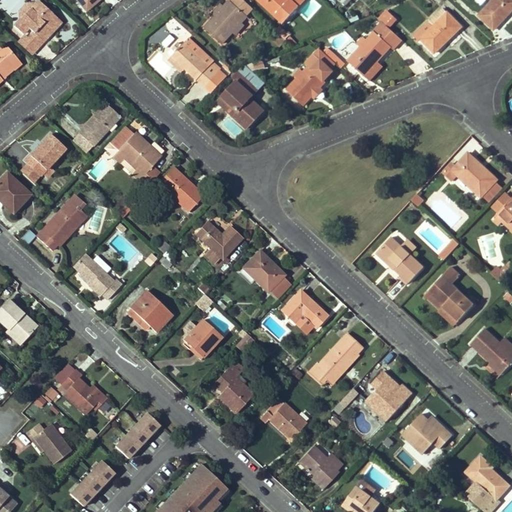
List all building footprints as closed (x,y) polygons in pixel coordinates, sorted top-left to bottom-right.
[(35,3),(20,20),(14,26),(22,34),(28,27),(30,29),(18,42),(31,54),(48,35),(45,32),(58,19),(37,0),(35,3)] [(77,0),(86,10),(97,0),(77,0)] [(252,8),(243,0),(234,0),(232,3),(230,1),(224,7),(216,15),(205,28),(221,43),(233,30),(240,22),(246,16),(252,8)] [(289,0),(258,0),(283,23),(297,7),(289,0)] [(511,0),(493,0),(479,16),(493,30),(511,9),(511,0)] [(25,3),(19,10),(20,20),(35,3),(25,3)] [(216,15),(224,7),(221,4),(213,12),(216,15)] [(433,26),(420,39),(433,53),(461,27),(443,8),(429,21),(433,26)] [(380,20),(384,23),(389,28),(396,21),(386,12),(380,20)] [(48,35),(61,21),(58,19),(45,32),(48,35)] [(433,26),(429,21),(414,36),(418,41),(420,39),(433,26)] [(236,33),(243,25),(240,22),(233,30),(236,33)] [(402,40),(389,28),(384,23),(368,41),(361,48),(348,62),(364,77),(391,47),(393,49),(402,40)] [(279,28),(276,31),(283,37),(286,34),(279,28)] [(279,46),(285,39),(283,37),(276,31),(270,37),(279,46)] [(189,37),(185,42),(209,66),(211,64),(213,62),(214,61),(189,37)] [(364,37),(357,44),(361,48),(368,41),(364,37)] [(172,48),(176,51),(181,46),(178,42),(172,48)] [(206,86),(220,72),(211,64),(209,66),(185,42),(181,46),(176,51),(172,56),(184,68),(197,80),(198,79),(206,86)] [(4,76),(20,62),(6,46),(1,51),(0,51),(0,81),(2,79),(0,77),(0,73),(2,73),(4,76)] [(331,69),(336,64),(333,62),(326,55),(319,48),(314,54),(331,69)] [(329,52),(326,55),(333,62),(336,58),(329,52)] [(302,71),(296,78),(286,89),(303,106),(312,96),(310,95),(318,87),(320,88),(325,83),(324,81),(333,71),(331,69),(314,54),(304,64),(307,66),(302,71)] [(181,71),(184,68),(172,56),(169,59),(181,71)] [(333,62),(336,64),(341,69),(345,66),(336,58),(333,62)] [(253,64),(255,71),(264,68),(263,61),(253,64)] [(0,73),(0,77),(2,79),(3,80),(22,64),(20,62),(4,76),(2,73),(0,73)] [(211,64),(220,72),(221,70),(213,62),(211,64)] [(253,86),(257,90),(263,83),(244,66),(239,72),(253,86)] [(299,69),(293,75),(296,78),(302,71),(299,69)] [(213,92),(226,77),(220,72),(206,86),(213,92)] [(264,111),(250,98),(252,96),(248,92),(253,86),(239,72),(232,79),(236,82),(223,96),(238,111),(233,116),(246,128),(264,111)] [(248,92),(252,96),(257,90),(253,86),(248,92)] [(310,95),(312,96),(315,99),(323,91),(320,88),(318,87),(310,95)] [(238,111),(223,96),(217,102),(233,116),(238,111)] [(102,101),(92,113),(95,116),(96,117),(107,106),(102,101)] [(79,134),(91,146),(92,147),(119,117),(107,106),(96,117),(95,116),(79,134)] [(113,157),(133,135),(124,126),(104,148),(113,157)] [(138,181),(151,167),(161,157),(135,132),(133,135),(113,157),(120,163),(126,157),(138,168),(132,175),(138,181)] [(91,146),(79,134),(75,138),(88,150),(91,146)] [(33,158),(27,164),(40,176),(42,174),(66,149),(51,135),(31,156),(33,158)] [(468,152),(455,166),(452,169),(457,174),(480,196),(481,195),(495,180),(496,179),(468,152)] [(126,157),(120,163),(131,175),(138,168),(126,157)] [(443,172),(451,180),(457,174),(452,169),(455,166),(452,162),(443,172)] [(138,181),(146,188),(159,174),(151,167),(138,181)] [(48,168),(42,174),(47,179),(53,172),(48,168)] [(179,176),(181,174),(175,168),(173,170),(179,176)] [(181,174),(179,176),(173,170),(154,189),(161,196),(166,191),(189,213),(204,196),(195,188),(194,189),(186,182),(188,180),(181,174)] [(0,179),(0,195),(16,211),(31,195),(7,173),(0,179)] [(489,203),(503,188),(495,180),(481,195),(489,203)] [(422,201),(415,194),(410,200),(417,206),(422,201)] [(16,211),(0,195),(0,202),(13,214),(16,211)] [(57,244),(72,228),(74,230),(88,215),(80,208),(83,204),(75,196),(37,237),(47,247),(53,240),(57,244)] [(120,200),(126,205),(130,201),(124,196),(120,200)] [(502,196),(487,211),(494,217),(508,202),(502,196)] [(511,197),(508,202),(494,217),(492,219),(499,226),(502,223),(511,232),(511,197)] [(126,205),(119,213),(118,215),(120,217),(134,200),(132,199),(130,201),(126,205)] [(126,205),(120,200),(114,208),(119,213),(126,205)] [(134,200),(120,217),(122,219),(137,202),(134,200)] [(196,234),(210,248),(204,254),(214,264),(220,257),(222,259),(242,238),(230,227),(222,236),(207,222),(196,234)] [(117,227),(123,232),(127,228),(121,223),(117,227)] [(57,244),(58,246),(74,230),(72,228),(57,244)] [(422,267),(391,237),(376,253),(388,264),(391,261),(398,267),(395,271),(400,276),(406,282),(407,283),(422,267)] [(47,247),(51,250),(57,244),(53,240),(47,247)] [(412,251),(415,246),(406,240),(403,245),(412,251)] [(451,251),(458,244),(454,240),(453,240),(447,246),(451,251)] [(158,248),(163,254),(169,247),(164,242),(158,248)] [(443,260),(451,251),(447,246),(438,256),(443,260)] [(255,279),(267,293),(284,275),(260,252),(251,261),(250,259),(241,268),(254,280),(255,279)] [(145,261),(151,266),(157,258),(151,253),(145,261)] [(92,260),(85,254),(74,266),(81,273),(90,282),(87,285),(99,296),(102,294),(108,300),(121,284),(116,279),(114,281),(106,274),(110,269),(96,256),(92,260)] [(391,261),(388,264),(395,271),(398,267),(391,261)] [(490,273),(499,282),(511,267),(511,266),(508,263),(499,272),(495,268),(490,273)] [(451,267),(442,276),(452,285),(460,275),(451,267)] [(81,273),(78,276),(87,285),(90,282),(81,273)] [(406,282),(400,276),(397,278),(404,284),(406,282)] [(442,276),(425,294),(441,309),(445,305),(460,319),(473,305),(452,285),(442,276)] [(197,288),(204,295),(210,288),(203,282),(197,288)] [(137,315),(134,318),(145,329),(148,325),(156,332),(172,314),(147,291),(131,308),(137,315)] [(294,322),(301,314),(316,328),(327,316),(300,291),(282,311),(294,322)] [(35,330),(21,318),(24,315),(9,302),(0,312),(0,321),(10,330),(7,333),(21,345),(35,330)] [(439,311),(454,325),(460,319),(445,305),(441,309),(439,311)] [(137,315),(131,308),(127,312),(134,318),(137,315)] [(21,318),(35,330),(37,327),(24,315),(21,318)] [(191,347),(189,349),(200,360),(221,338),(203,321),(185,340),(191,347)] [(500,375),(511,362),(511,345),(504,338),(500,343),(485,329),(471,343),(491,362),(489,364),(500,375)] [(250,346),(254,341),(246,334),(242,339),(247,344),(250,346)] [(352,349),(358,344),(347,334),(319,365),(335,380),(343,372),(341,370),(356,353),(352,349)] [(247,344),(242,339),(237,345),(242,349),(247,344)] [(343,372),(363,349),(358,344),(352,349),(356,353),(341,370),(343,372)] [(219,396),(236,412),(253,396),(235,378),(244,369),(235,361),(215,383),(223,391),(219,396)] [(331,384),(335,380),(319,365),(315,369),(331,384)] [(397,391),(386,381),(390,377),(383,371),(371,384),(378,390),(367,402),(387,421),(412,394),(403,385),(400,388),(397,391)] [(93,408),(101,399),(91,390),(80,380),(82,378),(76,372),(63,386),(69,391),(64,396),(85,416),(93,408)] [(284,382),(291,389),(297,383),(290,376),(284,382)] [(397,391),(400,388),(390,377),(386,381),(397,391)] [(53,400),(58,392),(49,386),(43,394),(53,400)] [(101,399),(93,408),(97,411),(107,401),(93,388),(91,390),(101,399)] [(357,393),(352,388),(339,403),(344,407),(357,393)] [(34,403),(42,408),(48,399),(39,394),(34,403)] [(269,419),(291,440),(306,425),(278,398),(261,418),(266,423),(269,419)] [(446,430),(442,433),(429,421),(421,414),(402,434),(423,454),(434,442),(440,448),(452,436),(446,430)] [(129,458),(158,427),(146,415),(116,447),(129,458)] [(335,429),(341,422),(334,416),(328,422),(335,429)] [(442,433),(446,430),(433,418),(429,421),(442,433)] [(28,434),(33,441),(36,439),(45,451),(55,465),(71,452),(51,426),(44,431),(40,426),(28,434)] [(24,447),(31,442),(25,433),(18,437),(24,447)] [(33,441),(42,454),(45,451),(36,439),(33,441)] [(326,458),(313,446),(299,460),(312,473),(309,476),(322,489),(338,472),(337,471),(343,465),(330,454),(326,458)] [(493,475),(489,471),(491,469),(492,467),(481,456),(465,472),(476,482),(492,497),(495,500),(509,486),(495,473),(493,475)] [(85,505),(114,473),(102,462),(71,493),(85,505)] [(214,511),(232,493),(201,464),(154,511),(214,511)] [(345,501),(358,511),(373,511),(380,504),(370,497),(376,489),(361,479),(356,486),(345,501)] [(480,509),(492,497),(476,482),(464,494),(480,509)] [(0,511),(10,511),(17,504),(0,488),(0,511)] [(358,511),(345,501),(342,506),(350,511),(358,511)]
